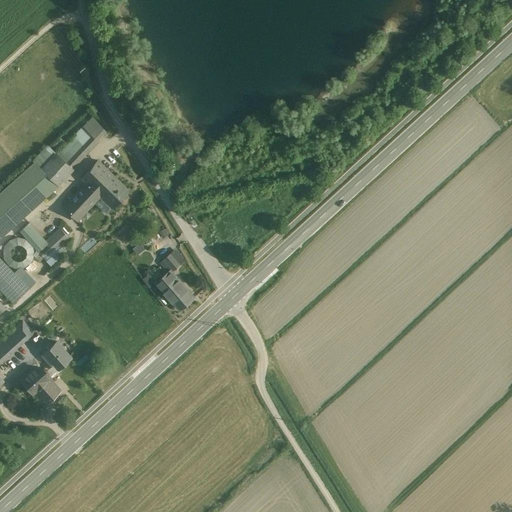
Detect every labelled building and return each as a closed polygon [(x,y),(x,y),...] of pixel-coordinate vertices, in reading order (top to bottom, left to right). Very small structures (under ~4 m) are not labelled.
[(86,127),(96,139),(102,134),(104,136),(107,133),(95,119),(86,127)] [(96,139),(86,127),(72,137),(72,138),(57,154),(57,153),(41,170),(57,185),(98,142),(96,139)] [(81,179),(85,183),(63,207),(77,221),(100,197),(112,208),(128,191),(97,161),(81,179)] [(34,163),(0,193),(0,237),(56,187),(34,163)] [(19,231),(36,250),(45,242),(28,223),(19,231)] [(168,227),(161,231),(164,237),(171,233),(168,227)] [(45,242),(36,250),(44,258),(68,237),(60,228),(45,242)] [(15,238),(10,241),(6,245),(4,250),(4,256),(6,261),(10,265),(16,267),(23,267),(28,263),(32,258),(33,253),(32,248),(29,243),(25,240),(20,238),(15,238)] [(176,250),(171,254),(180,265),(184,261),(176,250)] [(174,269),(180,265),(171,254),(165,259),(166,260),(169,263),(174,269)] [(0,259),(0,288),(12,301),(27,287),(0,259)] [(171,270),(156,282),(163,291),(178,278),(171,270)] [(150,286),(156,283),(150,274),(144,277),(150,286)] [(178,278),(163,291),(180,310),(194,297),(178,278)] [(22,321),(0,340),(0,341),(11,353),(33,333),(22,321)] [(0,362),(11,353),(0,341),(0,362)] [(36,367),(21,381),(32,394),(33,393),(45,406),(61,391),(50,377),(71,358),(56,341),(42,355),(50,364),(44,370),(42,368),(40,370),(36,367)]
